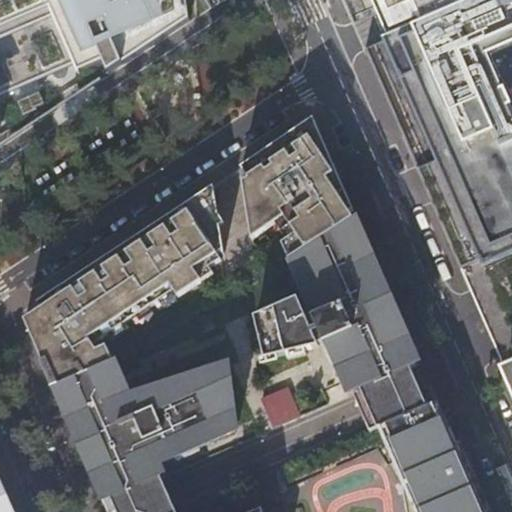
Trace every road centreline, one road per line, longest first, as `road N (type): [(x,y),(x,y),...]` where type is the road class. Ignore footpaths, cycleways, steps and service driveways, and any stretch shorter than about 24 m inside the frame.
road 1 (residential): [(339,77),(511,468)]
road 2 (residential): [(339,77),(0,292)]
road 3 (residential): [(0,337),(67,511)]
road 4 (unknown): [(452,0),(398,28),(339,77)]
